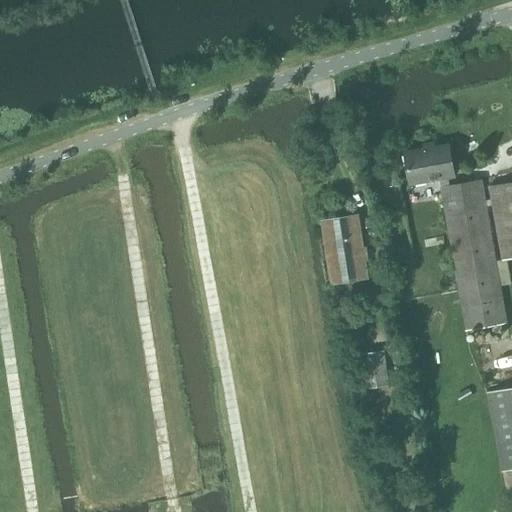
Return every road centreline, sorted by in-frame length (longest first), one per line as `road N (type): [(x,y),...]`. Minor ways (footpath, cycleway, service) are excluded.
road 1 (unclassified): [(0,180),(164,119),(511,13)]
road 2 (track): [(107,140),(121,173),(176,511)]
road 3 (track): [(0,298),(33,511)]
